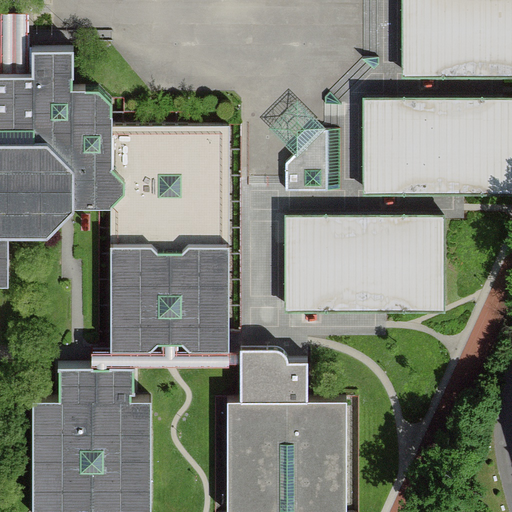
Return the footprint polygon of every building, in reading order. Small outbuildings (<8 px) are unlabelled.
[(511,0),(403,0),(403,69),(511,69),(511,0)] [(228,397),(228,511),(351,511),(351,396),(310,396),(310,357),(289,357),(282,345),(230,344),(232,125),(113,123),(113,97),(101,84),(72,84),(72,46),(30,46),(30,11),(4,11),(4,49),(0,48),(0,280),(8,280),(8,228),(49,228),(76,201),(114,201),(114,347),(92,347),(92,363),(60,363),(60,395),(34,395),(33,511),(154,511),(155,393),(135,393),(135,361),(243,361),(243,397),(228,397)] [(511,97),(366,97),(366,186),(511,185),(511,97)] [(287,161),(287,189),(342,188),(342,128),(316,128),(300,143),(300,148),(287,161)] [(446,211),(288,212),(290,306),(448,306),(446,211)]
